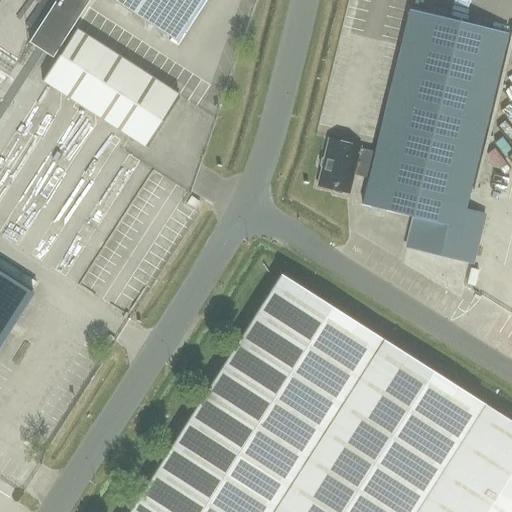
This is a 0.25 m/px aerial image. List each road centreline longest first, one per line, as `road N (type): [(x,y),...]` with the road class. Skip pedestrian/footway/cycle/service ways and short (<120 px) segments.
road 1 (unclassified): [(55,511),(246,214),(272,151),(309,0)]
road 2 (unknown): [(163,344),(0,242)]
